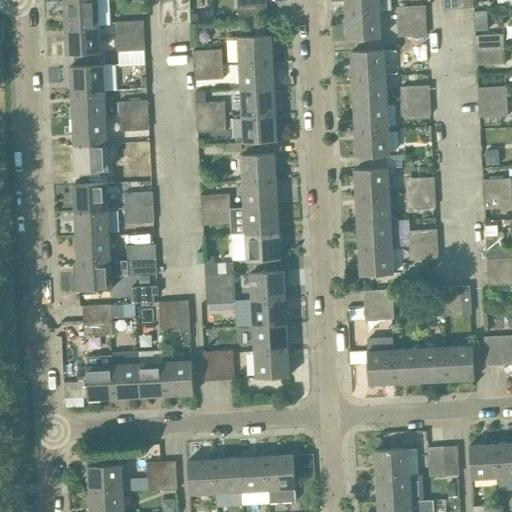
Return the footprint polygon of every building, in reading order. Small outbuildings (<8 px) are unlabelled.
[(97,0),(75,0),(64,1),(66,27),(99,25),(97,0)] [(177,22),(175,0),(160,0),(162,23),(177,22)] [(190,0),(175,0),(177,22),(191,21),(190,0)] [(346,0),(347,12),(380,10),(379,0),(346,0)] [(459,8),(458,0),(443,0),(444,9),(459,8)] [(268,18),(267,3),(239,5),(239,20),(268,18)] [(397,7),(397,21),(426,20),(425,5),(397,7)] [(381,37),(380,10),(347,12),(348,38),(355,38),(356,50),(381,49),(381,37)] [(116,36),(145,34),(144,19),(115,21),(116,36)] [(427,34),(426,20),(397,21),(398,36),(427,34)] [(99,25),(66,27),(67,54),(74,53),(75,65),(100,64),(100,53),(101,52),(99,25)] [(476,35),(476,49),(504,48),(504,33),(476,35)] [(146,49),(145,34),(116,36),(117,51),(146,49)] [(271,34),(239,36),(240,63),(273,61),(271,34)] [(195,65),(223,63),(222,48),(194,50),(195,65)] [(505,63),(504,48),(476,49),(477,64),(505,63)] [(385,49),(356,50),(351,50),(353,77),(386,75),(385,49)] [(273,61),(240,63),(241,89),(274,87),(273,61)] [(223,63),(195,65),(195,80),(224,78),(223,63)] [(71,65),(72,92),(105,91),(104,64),(100,64),(75,65),(71,65)] [(388,102),(386,75),(353,77),(354,103),(388,102)] [(401,86),(402,101),(430,100),(430,84),(401,86)] [(479,102),(507,100),(506,86),(478,87),(479,102)] [(274,87),(241,89),(242,115),(276,113),(274,87)] [(105,91),(72,92),(73,118),(107,117),(105,91)] [(120,116),(149,114),(148,99),(119,101),(120,116)] [(197,117),(226,115),(225,100),(196,101),(197,117)] [(431,115),(430,100),(402,101),(402,116),(431,115)] [(508,115),(507,100),(479,102),(480,117),(508,115)] [(389,128),(388,102),(354,103),(356,130),(389,128)] [(276,113),(242,115),(244,141),(245,141),(270,140),(277,140),(276,113)] [(149,114),(120,116),(121,130),(150,128),(149,114)] [(226,115),(197,117),(198,132),(227,130),(226,115)] [(107,117),(73,118),(75,144),(108,143),(107,117)] [(390,155),(389,128),(356,130),(357,156),(361,156),(362,168),(387,167),(386,155),(390,155)] [(270,140),(245,141),(245,154),(241,154),(243,181),(276,179),(275,152),(271,152),(270,140)] [(108,143),(75,144),(76,171),(80,171),(81,183),(107,182),(107,181),(106,181),(106,169),(110,169),(108,143)] [(362,168),(355,169),(356,195),(390,194),(389,167),(387,167),(362,168)] [(407,193),(435,191),(434,176),(406,178),(407,193)] [(483,179),(484,194),(511,192),(511,189),(511,177),(483,179)] [(276,179),(243,181),(244,207),(278,205),(276,179)] [(81,183),(74,183),(75,210),(109,209),(107,182),(81,183)] [(125,207),(154,206),(153,191),(125,192),(125,207)] [(436,206),(435,191),(407,193),(408,207),(436,206)] [(511,192),(484,194),(485,209),(511,207),(511,192)] [(202,209),(231,208),(230,193),(201,194),(202,209)] [(390,194),(356,195),(358,222),(392,220),(390,194)] [(278,205),(244,207),(245,233),(279,231),(278,205)] [(154,206),(125,207),(126,222),(155,221),(154,206)] [(232,222),(231,208),(202,209),(203,224),(232,222)] [(109,209),(75,210),(77,236),(110,235),(109,209)] [(392,220),(358,222),(359,249),(393,247),(392,220)] [(409,245),(438,243),(437,228),(408,230),(409,245)] [(279,231),(245,233),(246,259),(250,259),(277,258),(281,258),(279,231)] [(110,235),(77,236),(78,262),(111,261),(110,235)] [(128,260),(157,258),(156,243),(127,245),(128,260)] [(439,258),(438,243),(409,245),(410,260),(439,258)] [(393,247),(359,249),(361,275),(394,273),(393,247)] [(511,257),(487,259),(488,274),(511,272),(511,257)] [(158,273),(157,258),(128,260),(129,275),(158,273)] [(277,258),(250,259),(252,299),(286,297),(284,270),(277,270),(277,258)] [(111,261),(78,262),(79,289),(113,288),(111,261)] [(430,267),(421,268),(422,278),(431,278),(431,267),(430,267)] [(206,289),(235,287),(234,272),(206,274),(206,289)] [(511,287),(511,272),(488,274),(488,288),(511,287)] [(158,300),(157,283),(131,285),(132,301),(158,300)] [(462,285),(451,286),(453,315),(463,314),(462,285)] [(472,314),(470,285),(462,285),(463,314),(472,314)] [(434,316),(453,315),(451,286),(432,287),(434,316)] [(235,287),(206,289),(207,304),(236,302),(235,287)] [(365,305),(394,304),(393,289),(364,290),(365,305)] [(286,297),(252,299),(254,325),(287,323),(286,297)] [(189,299),(174,300),(176,329),(191,328),(189,299)] [(176,329),(174,300),(159,301),(161,329),(176,329)] [(131,303),(112,304),(113,316),(134,315),(134,302),(131,303)] [(84,320),(113,319),(113,316),(112,304),(83,305),(84,320)] [(394,319),(394,304),(365,305),(365,320),(394,319)] [(114,333),(113,319),(84,320),(84,335),(114,333)] [(287,323),(254,325),(255,351),(288,349),(287,323)] [(511,334),(500,335),(501,364),(511,363),(511,334)] [(501,364),(500,335),(485,336),(486,365),(501,364)] [(473,345),(446,346),(448,379),(475,378),(473,345)] [(448,379),(446,346),(420,347),(422,381),(448,379)] [(422,381),(420,347),(394,349),(396,382),(422,381)] [(288,349),(255,351),(257,378),(290,376),(288,349)] [(396,382),(394,349),(367,350),(369,383),(396,382)] [(233,350),(218,351),(220,379),(235,379),(233,350)] [(220,379),(218,351),(203,351),(205,380),(220,379)] [(165,361),(167,394),(194,393),(192,359),(165,361)] [(141,396),(167,394),(165,361),(139,362),(141,396)] [(115,397),(141,396),(139,362),(113,364),(115,397)] [(115,397),(113,364),(86,365),(88,399),(115,397)] [(499,476),(511,475),(511,442),(497,443),(499,476)] [(472,478),(499,476),(497,443),(470,444),(472,478)] [(458,445),(443,446),(445,475),(460,474),(458,445)] [(430,475),(445,475),(443,446),(428,447),(430,475)] [(375,449),(377,476),(410,474),(408,448),(375,449)] [(267,455),(269,489),(296,487),(294,454),(267,455)] [(243,490),(269,489),(267,455),(241,457),(243,490)] [(217,492),(243,490),(241,457),(215,458),(217,492)] [(217,492),(215,458),(188,460),(190,493),(217,492)] [(162,461),(163,490),(178,489),(176,460),(162,461)] [(163,490),(162,461),(147,462),(149,491),(163,490)] [(88,465),(90,492),(123,490),(122,463),(88,465)] [(378,503),(411,501),(410,474),(377,476),(378,503)] [(124,511),(123,490),(90,492),(90,511),(124,511)] [(411,511),(411,501),(378,503),(378,511),(411,511)]
